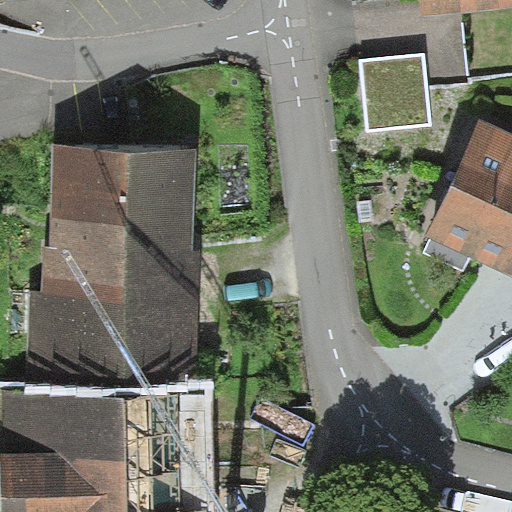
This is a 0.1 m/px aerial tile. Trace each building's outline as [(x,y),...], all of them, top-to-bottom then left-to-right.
[(511,0),(422,0),(424,19),(511,10),(511,0)] [(426,55),(362,60),(367,130),(431,126),(426,55)] [(511,251),(511,137),(479,123),(426,241),(502,274),(511,251)] [(196,157),(52,154),(50,253),(41,253),(41,293),(6,292),(4,392),(198,395),(201,257),(194,256),(196,157)] [(511,251),(502,274),(511,278),(511,251)] [(203,511),(204,395),(198,395),(4,392),(2,511),(203,511)]
